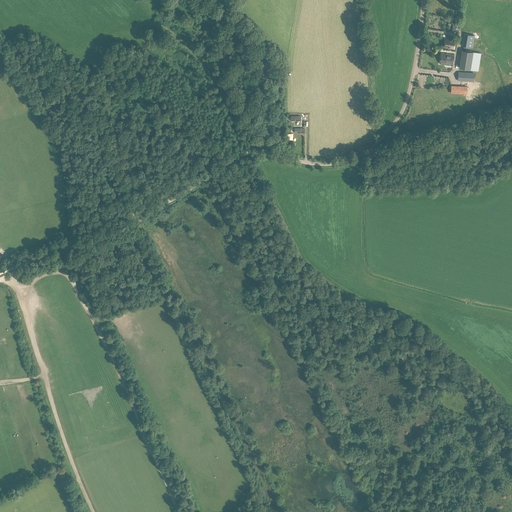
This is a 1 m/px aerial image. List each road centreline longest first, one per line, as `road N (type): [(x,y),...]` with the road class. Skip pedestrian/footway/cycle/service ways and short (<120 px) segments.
road 1 (unclassified): [(184,191),(254,151),(313,164),(361,158),(402,118),(414,91),(423,0)]
road 2 (unknown): [(361,158),(511,115)]
road 3 (track): [(0,279),(136,218)]
